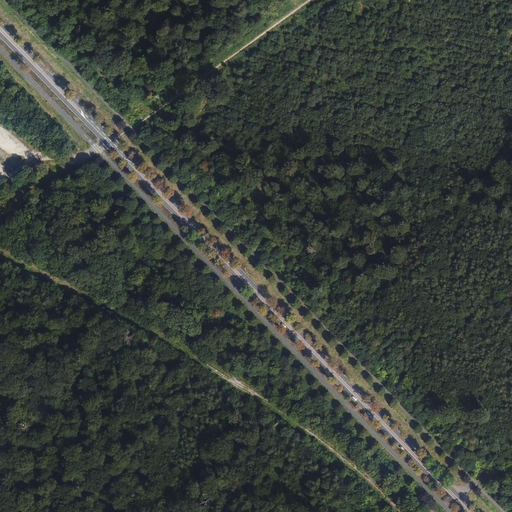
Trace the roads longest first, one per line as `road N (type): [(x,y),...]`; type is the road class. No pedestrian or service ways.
road 1 (primary): [(473,511),(0,25)]
road 2 (primary): [(0,35),(464,511)]
road 3 (unknown): [(0,268),(140,343),(155,511)]
road 4 (track): [(111,138),(309,0)]
